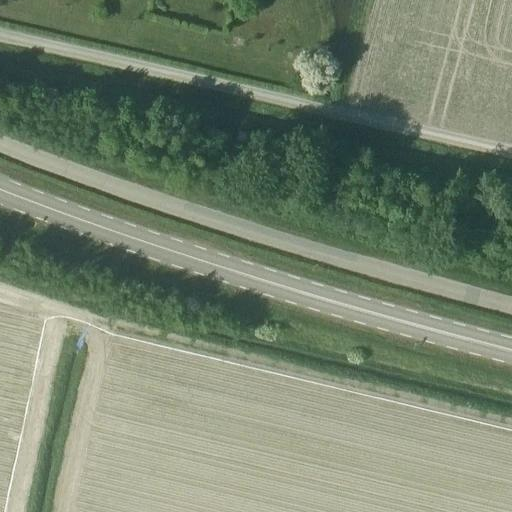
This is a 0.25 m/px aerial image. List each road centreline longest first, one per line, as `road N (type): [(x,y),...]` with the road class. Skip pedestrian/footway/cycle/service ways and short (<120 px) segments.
road 1 (unclassified): [(511,305),(204,215),(0,141)]
road 2 (primary): [(511,346),(251,278),(0,185)]
road 3 (unclassified): [(511,152),(0,32)]
